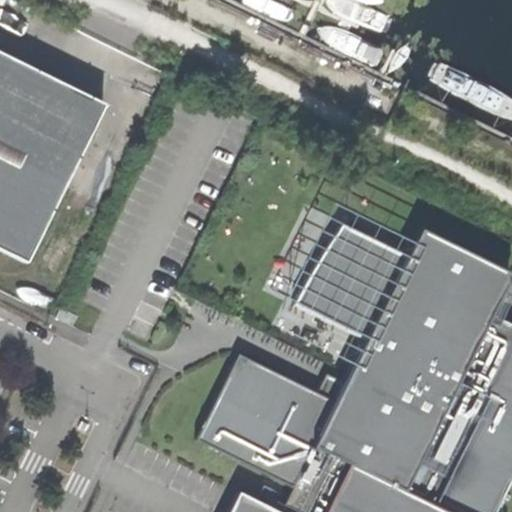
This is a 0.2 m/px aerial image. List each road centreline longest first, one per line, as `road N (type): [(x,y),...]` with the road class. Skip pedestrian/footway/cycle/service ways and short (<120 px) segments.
road 1 (residential): [(66,511),(118,407),(88,375)]
road 2 (residential): [(88,375),(17,511)]
